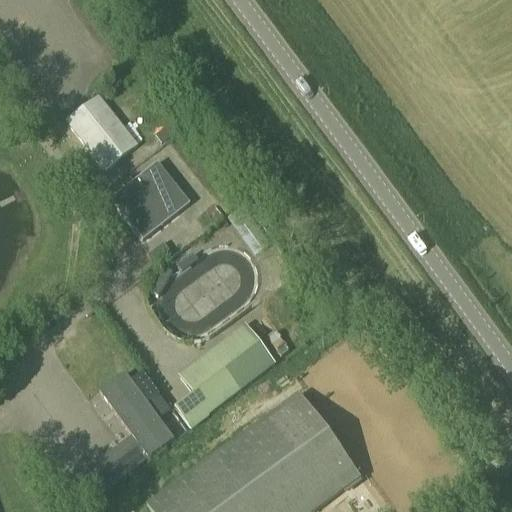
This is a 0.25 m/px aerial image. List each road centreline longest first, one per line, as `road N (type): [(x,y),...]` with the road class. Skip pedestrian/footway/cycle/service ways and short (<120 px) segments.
road 1 (unclassified): [(75,511),(67,470),(72,447),(15,372),(120,285),(127,265),(123,248),(0,80)]
road 2 (secondary): [(511,369),(237,0)]
